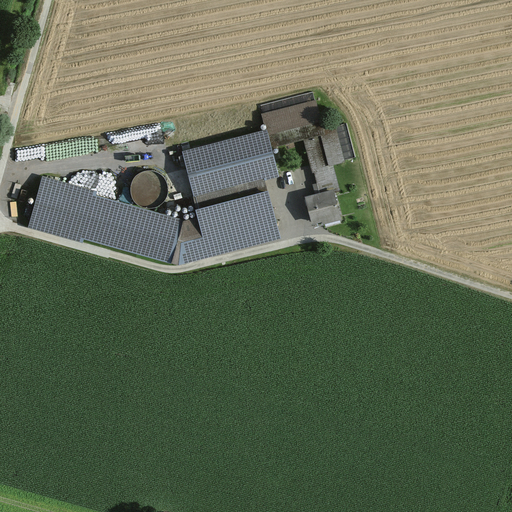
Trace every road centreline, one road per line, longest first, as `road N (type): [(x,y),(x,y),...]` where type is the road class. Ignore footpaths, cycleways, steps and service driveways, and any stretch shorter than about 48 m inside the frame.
road 1 (unclassified): [(511,298),(336,239),(166,269),(0,223)]
road 2 (residential): [(0,175),(48,0)]
